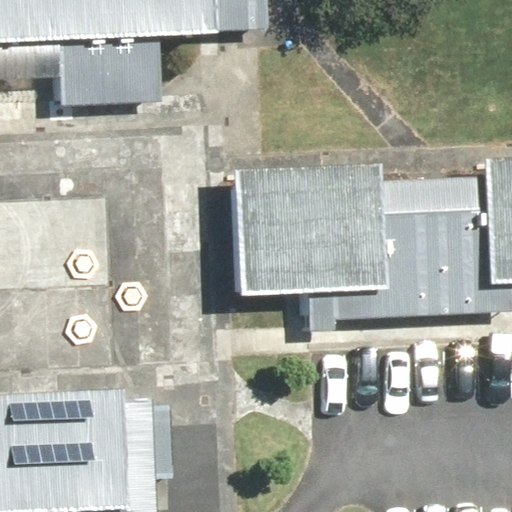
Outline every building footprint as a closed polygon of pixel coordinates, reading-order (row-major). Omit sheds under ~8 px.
[(255,0),(0,0),(0,38),(257,30),(255,0)] [(0,170),(140,168),(143,350),(217,349),(214,107),(0,110),(0,170)] [(511,181),(466,183),(469,299),(511,297),(511,181)] [(372,184),(219,189),(223,311),(376,306),(372,184)] [(121,376),(0,379),(0,509),(125,505),(121,376)]
